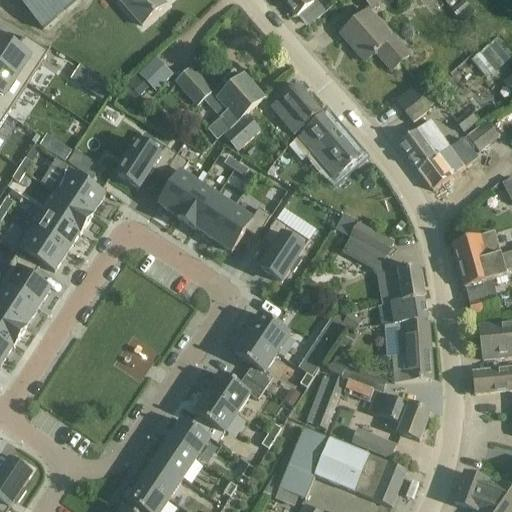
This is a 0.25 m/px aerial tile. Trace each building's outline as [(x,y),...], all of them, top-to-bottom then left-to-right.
[(14,0),(41,30),(36,35),(59,54),(60,52),(72,58),(78,49),(68,42),(69,41),(51,22),(76,0),(14,0)] [(117,0),(141,27),(150,20),(165,7),(164,5),(169,0),(117,0)] [(297,17),(311,5),(316,2),(318,0),(281,0),(296,18),(297,17)] [(363,0),(363,1),(372,12),(385,0),(363,0)] [(311,5),(297,17),(305,28),(325,13),(316,2),(311,5)] [(463,5),(453,14),(463,26),(473,17),(463,5)] [(366,13),(354,23),(339,36),(363,64),(372,56),(373,58),(375,56),(390,73),(407,57),(390,38),(389,39),(366,13)] [(484,20),(471,32),(471,37),(482,39),(493,30),(484,20)] [(0,40),(0,68),(28,86),(48,55),(25,39),(17,51),(0,40)] [(511,54),(499,39),(472,62),(487,80),(511,58),(511,54)] [(156,60),(127,85),(131,89),(140,79),(149,88),(155,94),(172,76),(156,60)] [(0,68),(0,112),(7,118),(28,86),(0,68)] [(207,131),(216,141),(247,113),(262,100),(242,77),(238,80),(232,73),(226,79),(231,86),(218,98),(192,70),(176,84),(197,108),(204,102),(221,119),(207,131)] [(131,89),(124,95),(133,104),(149,88),(140,79),(131,89)] [(404,113),(426,96),(418,86),(396,103),(404,113)] [(279,103),(270,110),(294,138),(321,115),(297,87),(281,100),(279,102),(279,103)] [(414,126),(431,112),(429,110),(439,103),(432,93),(426,97),(405,114),(414,126)] [(465,134),(478,124),(469,113),(456,123),(465,134)] [(358,158),(322,116),(296,138),(332,181),(358,158)] [(238,154),(261,134),(245,117),(223,137),(238,154)] [(399,146),(418,172),(450,148),(431,122),(399,146)] [(477,154),(496,139),(485,124),(466,139),(477,154)] [(126,164),(117,177),(139,192),(152,172),(163,179),(177,158),(165,150),(160,158),(139,144),(133,153),(132,152),(124,163),(126,164)] [(468,166),(459,153),(456,155),(450,148),(418,172),(433,193),(468,166)] [(63,149),(55,161),(64,166),(71,155),(63,149)] [(174,186),(160,208),(178,220),(198,188),(181,177),(189,166),(177,158),(163,179),(174,186)] [(228,160),(224,167),(234,173),(238,166),(228,160)] [(25,161),(19,171),(25,176),(32,166),(25,161)] [(93,164),(85,177),(92,182),(100,169),(93,164)] [(238,166),(234,173),(244,180),(248,173),(238,166)] [(19,171),(12,181),(19,186),(25,176),(19,171)] [(65,173),(52,193),(92,219),(93,219),(92,218),(104,199),(65,173)] [(511,182),(503,188),(511,203),(511,182)] [(178,220),(177,221),(196,233),(196,232),(217,200),(198,188),(178,220)] [(59,199),(48,216),(80,238),(92,219),(52,193),(51,194),(59,199)] [(217,200),(196,232),(214,243),(235,212),(217,200)] [(7,201),(0,211),(7,215),(13,205),(7,201)] [(235,212),(214,243),(231,255),(246,233),(257,241),(271,219),(259,211),(251,223),(235,212)] [(28,228),(28,229),(68,255),(79,237),(80,238),(48,216),(36,234),(28,228)] [(273,251),(260,271),(282,285),(290,272),(293,274),(301,263),(298,261),(309,244),(276,222),(262,244),(273,251)] [(343,252),(342,254),(371,270),(373,275),(377,278),(377,276),(388,275),(387,267),(382,264),(385,258),(393,244),(357,225),(350,239),(343,252)] [(495,234),(452,245),(458,268),(501,256),(501,257),(510,254),(511,253),(511,228),(500,232),(504,245),(498,247),(495,234)] [(28,229),(15,249),(55,275),(68,255),(28,229)] [(501,256),(458,268),(464,289),(465,289),(469,304),(468,304),(471,316),(497,309),(494,297),(485,299),(481,284),(506,277),(505,274),(511,271),(511,254),(501,257),(501,256)] [(18,256),(0,282),(0,288),(37,313),(50,293),(32,281),(39,270),(18,256)] [(377,278),(382,307),(424,300),(419,269),(398,272),(399,274),(388,275),(377,276),(377,278)] [(308,316),(326,300),(314,286),(296,302),(308,316)] [(0,314),(26,331),(27,331),(26,330),(37,313),(0,288),(0,289),(5,293),(0,300),(0,314)] [(424,300),(382,307),(382,308),(378,309),(382,328),(385,328),(405,326),(405,325),(427,322),(424,300)] [(0,314),(0,340),(14,350),(26,331),(0,314)] [(333,320),(342,326),(355,335),(362,323),(349,315),(334,318),(333,320)] [(261,317),(247,337),(277,357),(290,337),(261,317)] [(331,321),(318,340),(332,349),(344,330),(331,321)] [(482,361),(502,359),(511,357),(511,323),(478,328),(482,361)] [(394,385),(412,383),(432,382),(428,327),(406,328),(405,326),(385,328),(387,359),(392,359),(394,385)] [(277,357),(247,337),(234,357),(264,377),(277,357)] [(0,340),(0,368),(0,369),(13,350),(14,350),(0,340)] [(142,363),(158,362),(157,348),(141,349),(142,363)] [(342,380),(350,383),(374,392),(383,396),(388,384),(347,368),(346,369),(335,365),(329,374),(342,379),(342,380)] [(511,372),(473,376),(475,397),(511,393),(511,372)] [(307,391),(313,380),(306,376),(300,386),(307,391)] [(221,377),(207,397),(237,417),(250,398),(258,403),(265,392),(245,379),(239,389),(221,377)] [(333,382),(323,378),(307,424),(328,431),(346,383),(334,378),(333,382)] [(374,392),(350,383),(345,397),(369,405),(374,392)] [(291,392),(283,403),(291,409),(299,397),(291,392)] [(387,431),(400,436),(419,443),(430,414),(411,407),(374,394),(366,415),(390,424),(387,431)] [(207,397),(194,417),(206,425),(200,435),(210,441),(217,447),(224,437),(237,417),(207,397)] [(182,423),(168,444),(196,462),(210,441),(200,435),(182,423)] [(281,431),(274,427),(268,437),(275,441),(281,431)] [(406,473),(388,465),(330,441),(303,430),(283,479),(279,491),(306,502),(316,478),(391,510),(406,473)] [(397,448),(357,432),(352,446),(392,461),(397,448)] [(269,451),(275,441),(268,437),(262,447),(269,451)] [(168,444),(155,464),(182,482),(196,462),(168,444)] [(0,511),(9,511),(15,503),(18,505),(26,493),(23,491),(31,478),(10,464),(0,478),(0,511)] [(155,464),(142,484),(169,502),(182,482),(155,464)] [(255,472),(248,468),(242,478),(249,482),(255,472)] [(263,511),(278,489),(283,479),(275,474),(268,486),(252,511),(263,511)] [(466,476),(465,476),(454,506),(455,506),(471,511),(511,511),(511,492),(501,485),(497,489),(493,488),(487,486),(488,484),(466,476)] [(162,511),(169,502),(142,484),(128,505),(138,511),(162,511)] [(236,490),(229,485),(223,495),(230,500),(236,490)]
